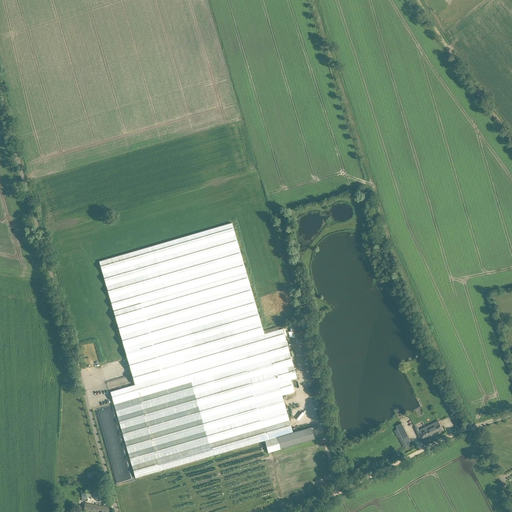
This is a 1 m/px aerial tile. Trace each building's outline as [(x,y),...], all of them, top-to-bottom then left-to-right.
[(232,223),(104,260),(99,261),(131,369),(263,331),(232,223)] [(265,441),(265,442),(268,453),(281,449),(315,439),(311,427),(293,432),(282,396),(294,392),(291,380),(297,378),(282,328),(280,329),(279,326),(263,331),(131,369),(135,385),(110,392),(136,478),(265,441)] [(456,413),(449,400),(446,393),(443,395),(441,395),(444,403),(446,402),(452,413),(450,414),(453,421),(458,419),(455,414),(456,413)] [(443,430),(441,425),(439,421),(435,422),(437,424),(426,429),(425,427),(419,430),(416,431),(421,440),(423,439),(443,430)] [(86,497),(97,496),(97,491),(86,491),(86,493),(81,493),(82,500),(87,500),(86,497)] [(108,511),(110,507),(105,506),(85,503),(84,509),(98,511),(108,511)]
